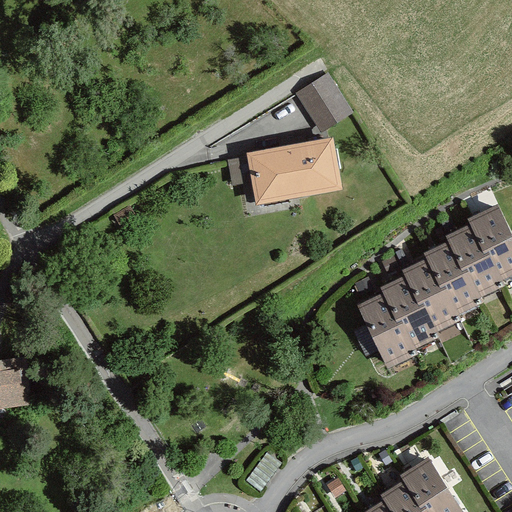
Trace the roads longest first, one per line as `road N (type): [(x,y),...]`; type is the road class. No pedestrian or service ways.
road 1 (residential): [(0,206),(198,511)]
road 2 (residential): [(511,354),(396,426),(304,461),(257,511)]
